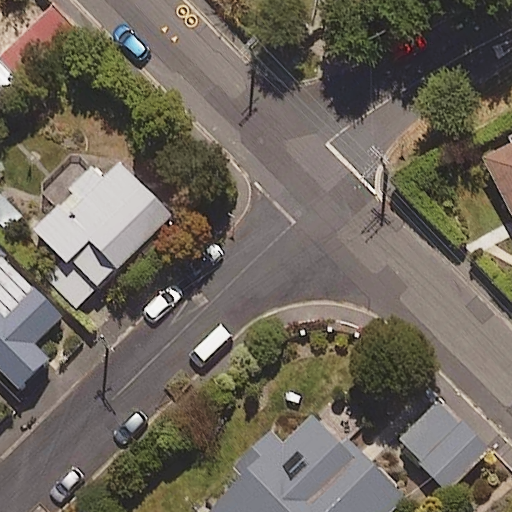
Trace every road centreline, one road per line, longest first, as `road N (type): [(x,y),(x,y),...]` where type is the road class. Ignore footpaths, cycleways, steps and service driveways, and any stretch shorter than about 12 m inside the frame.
road 1 (residential): [(317,193),(0,509)]
road 2 (tertiary): [(125,0),(317,193)]
road 3 (tertiary): [(317,193),(511,382)]
road 4 (residential): [(511,29),(342,132),(327,145),(317,193)]
